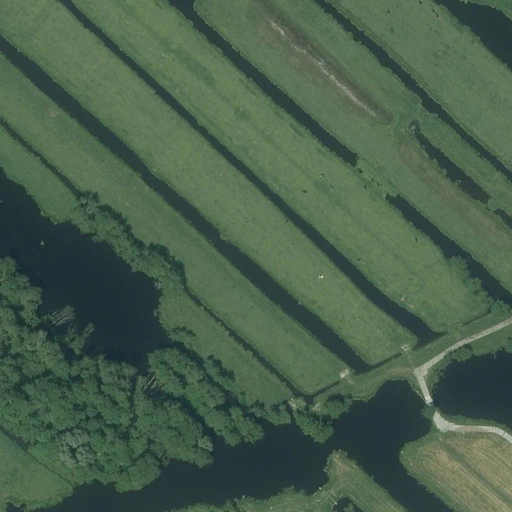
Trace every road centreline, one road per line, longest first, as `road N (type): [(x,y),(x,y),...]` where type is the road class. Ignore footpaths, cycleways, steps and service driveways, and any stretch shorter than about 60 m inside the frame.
road 1 (track): [(0,84),(357,387),(310,414),(282,396)]
road 2 (track): [(511,320),(419,368),(424,385)]
